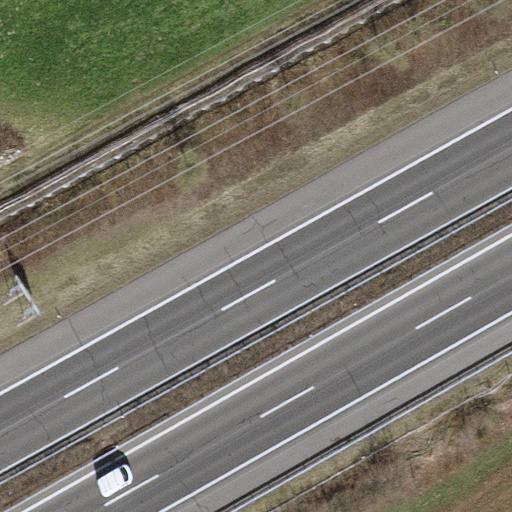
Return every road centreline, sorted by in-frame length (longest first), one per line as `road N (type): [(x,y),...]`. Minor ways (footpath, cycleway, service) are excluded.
road 1 (motorway): [(511,147),(0,432)]
road 2 (motorway): [(98,511),(511,277)]
road 3 (track): [(0,199),(353,0)]
